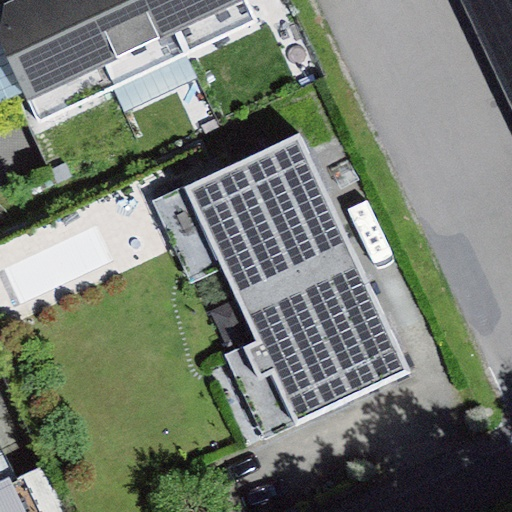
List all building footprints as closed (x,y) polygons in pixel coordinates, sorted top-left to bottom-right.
[(4,0),(0,20),(0,22),(43,114),(117,79),(78,0),(4,0)] [(167,0),(78,0),(117,79),(189,45),(167,0)] [(252,0),(167,0),(189,45),(259,13),(252,0)] [(511,0),(465,0),(511,97),(511,0)] [(295,130),(156,198),(193,272),(225,256),(261,330),(226,347),(267,431),(409,362),(295,130)] [(15,511),(0,483),(0,511),(15,511)]
